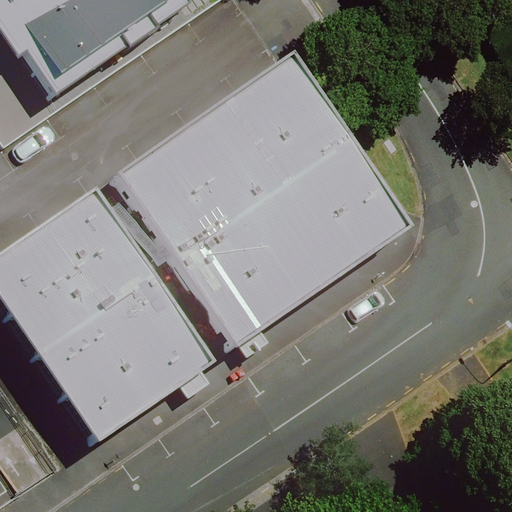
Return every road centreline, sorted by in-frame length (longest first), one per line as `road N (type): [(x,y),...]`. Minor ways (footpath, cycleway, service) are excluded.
road 1 (residential): [(152,511),(463,300),(487,250)]
road 2 (residential): [(487,250),(461,154),(360,0)]
